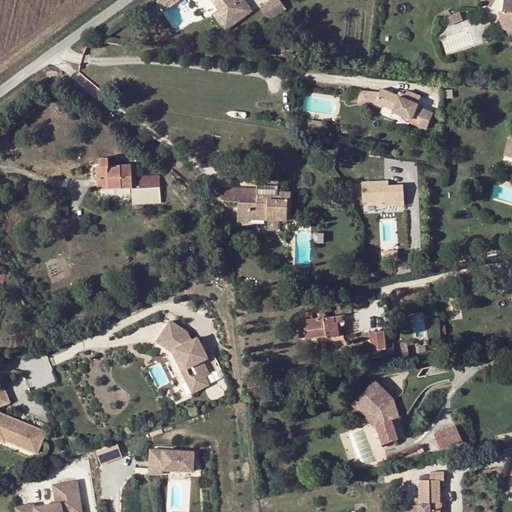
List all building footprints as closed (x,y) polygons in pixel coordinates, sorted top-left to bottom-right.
[(156,0),(164,10),(177,0),(156,0)] [(243,0),(236,0),(237,0),(237,1),(222,12),(218,8),(211,14),(223,32),(248,14),(244,9),(248,6),(243,0)] [(212,0),(218,8),(222,12),(237,0),(236,0),(212,0)] [(237,1),(237,0),(222,12),(237,1)] [(285,9),(278,0),(268,0),(258,8),(269,21),(285,9)] [(511,0),(483,0),(481,3),(489,8),(493,2),(503,2),(501,12),(497,13),(504,31),(511,27),(511,0)] [(150,7),(144,11),(148,16),(154,12),(150,7)] [(458,12),(443,18),(447,26),(462,20),(458,12)] [(419,119),(417,124),(426,127),(432,113),(417,107),(420,97),(407,92),(405,94),(404,99),(397,96),(380,89),(379,92),(360,91),(360,92),(349,91),(348,102),(358,103),(374,104),(382,107),(383,106),(392,110),(391,111),(410,118),(411,116),(419,119)] [(477,115),(479,107),(470,105),(468,113),(477,115)] [(322,132),(323,122),(310,120),(309,130),(322,132)] [(132,187),(132,184),(131,165),(109,166),(108,158),(99,158),(100,167),(97,167),(98,189),(131,188),(132,187)] [(160,188),(159,176),(139,176),(140,183),(132,184),(132,187),(131,188),(131,189),(160,188)] [(361,181),(362,202),(386,201),(386,205),(404,205),(403,184),(389,184),(389,180),(361,181)] [(239,189),(239,188),(220,187),(219,198),(224,202),(238,202),(238,201),(239,189)] [(132,204),(160,203),(160,188),(131,189),(132,204)] [(239,189),(238,201),(258,202),(258,195),(258,190),(239,189)] [(238,202),(237,220),(246,221),(247,215),(266,216),(266,219),(269,219),(275,219),(290,220),(291,193),(280,192),(280,196),(258,195),(258,202),(238,201),(238,202)] [(401,291),(404,302),(420,299),(420,297),(418,288),(401,291)] [(28,307),(23,310),(26,316),(31,313),(28,307)] [(320,318),(297,321),(299,339),(326,335),(326,338),(340,336),(337,322),(335,322),(334,316),(323,317),(324,319),(321,320),(320,318)] [(195,386),(206,380),(204,376),(208,374),(201,360),(208,357),(198,337),(192,340),(188,333),(173,318),(165,326),(169,329),(164,334),(175,345),(186,368),(193,364),(198,374),(191,377),(195,386)] [(169,329),(165,326),(161,331),(157,335),(171,350),(192,392),(208,384),(206,380),(195,386),(186,368),(175,345),(164,334),(169,329)] [(384,331),(369,333),(370,340),(358,341),(360,359),(372,358),(373,362),(385,361),(384,356),(387,356),(384,331)] [(406,345),(405,343),(399,344),(401,354),(407,353),(406,349),(406,345)] [(275,378),(274,372),(263,373),(264,380),(275,378)] [(351,404),(359,412),(362,408),(365,408),(372,415),(378,408),(385,415),(376,425),(382,443),(397,439),(391,420),(386,403),(393,400),(374,381),(351,404)] [(3,386),(0,386),(0,439),(5,441),(6,439),(37,452),(46,431),(0,412),(0,405),(10,402),(3,386)] [(398,418),(393,400),(386,403),(391,420),(398,418)] [(362,408),(359,412),(374,428),(376,425),(385,415),(378,408),(372,415),(365,408),(362,408)] [(430,429),(427,433),(434,449),(458,445),(450,425),(430,429)] [(195,451),(154,450),(153,465),(163,465),(163,470),(194,471),(195,451)] [(419,480),(419,499),(419,511),(438,511),(439,506),(436,506),(436,502),(439,503),(438,480),(443,480),(443,472),(430,472),(430,480),(419,480)] [(385,483),(384,475),(374,477),(375,484),(385,483)] [(15,508),(15,511),(62,511),(62,510),(80,506),(76,481),(53,485),(56,504),(35,507),(34,504),(15,508)]
